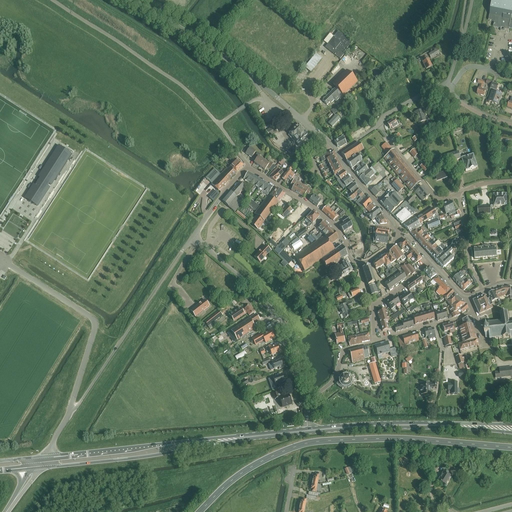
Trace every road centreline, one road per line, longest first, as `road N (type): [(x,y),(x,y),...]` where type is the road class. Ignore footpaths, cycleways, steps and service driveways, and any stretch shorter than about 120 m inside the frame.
road 1 (unclassified): [(70,417),(193,236)]
road 2 (unclassified): [(70,417),(92,320),(0,258)]
road 3 (unclassified): [(308,403),(281,318),(193,236)]
road 4 (primary): [(39,468),(231,438)]
road 5 (primary): [(231,438),(43,458)]
road 6 (unclassified): [(277,98),(131,0)]
road 7 (unclassified): [(362,263),(312,207),(248,168)]
road 8 (primary): [(444,425),(307,430)]
